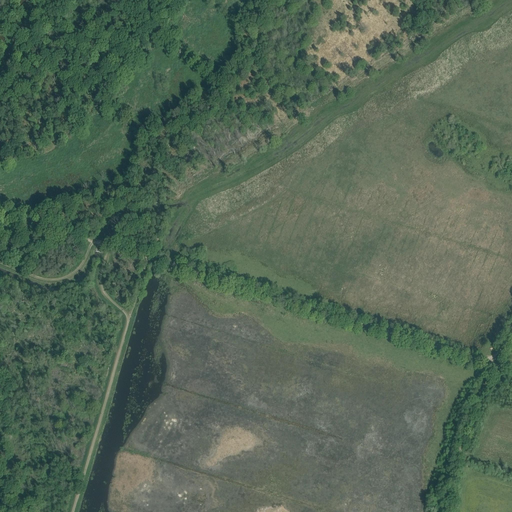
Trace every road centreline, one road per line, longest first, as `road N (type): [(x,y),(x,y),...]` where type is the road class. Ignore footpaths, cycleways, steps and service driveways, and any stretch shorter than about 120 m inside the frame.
road 1 (track): [(492,358),(156,259)]
road 2 (track): [(147,257),(73,511)]
road 3 (track): [(496,365),(465,431),(448,511)]
